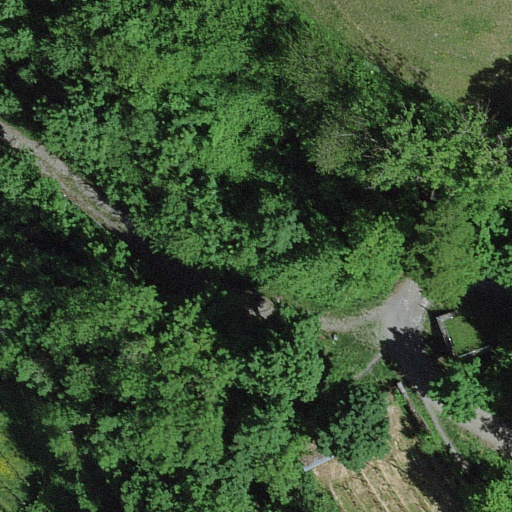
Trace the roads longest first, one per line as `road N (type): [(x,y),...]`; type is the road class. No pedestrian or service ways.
road 1 (track): [(511,441),(456,407),(423,375),(395,327)]
road 2 (track): [(395,327),(432,283),(478,275),(511,282)]
